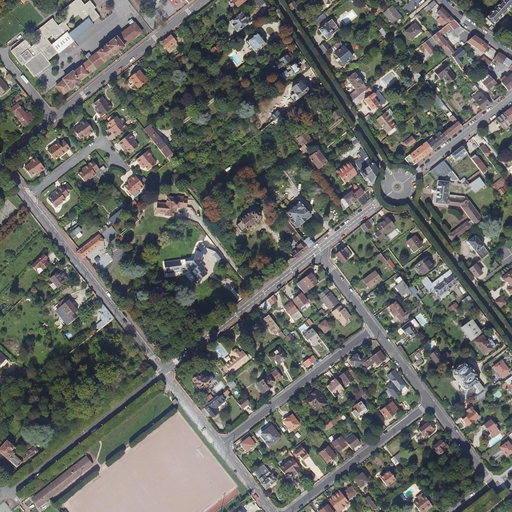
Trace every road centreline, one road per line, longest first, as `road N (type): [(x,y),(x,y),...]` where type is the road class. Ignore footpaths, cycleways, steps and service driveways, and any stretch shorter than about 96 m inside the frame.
road 1 (unclassified): [(163,371),(26,199)]
road 2 (primary): [(274,0),(391,178)]
road 3 (residential): [(8,493),(163,371)]
road 4 (residential): [(163,371),(316,251)]
road 5 (residential): [(220,444),(375,328)]
road 6 (residential): [(53,118),(204,0)]
road 7 (primary): [(403,196),(511,341)]
road 8 (residential): [(431,404),(290,511)]
road 9 (residential): [(406,180),(511,96)]
road 10 (residential): [(120,167),(100,141),(26,199)]
